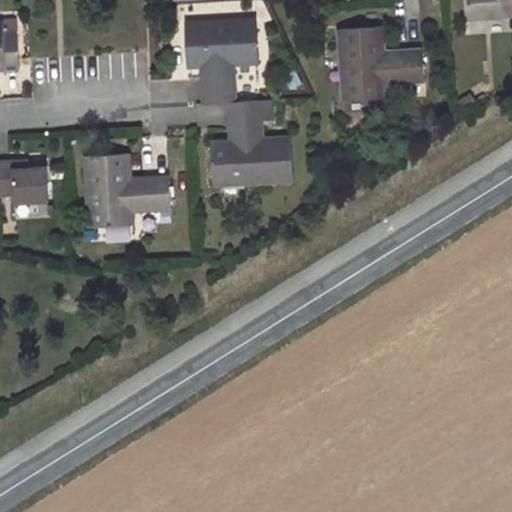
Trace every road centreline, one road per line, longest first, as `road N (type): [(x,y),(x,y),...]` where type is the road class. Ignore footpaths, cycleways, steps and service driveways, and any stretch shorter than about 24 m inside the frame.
road 1 (secondary): [(0,493),(511,174)]
road 2 (residential): [(0,115),(120,108)]
